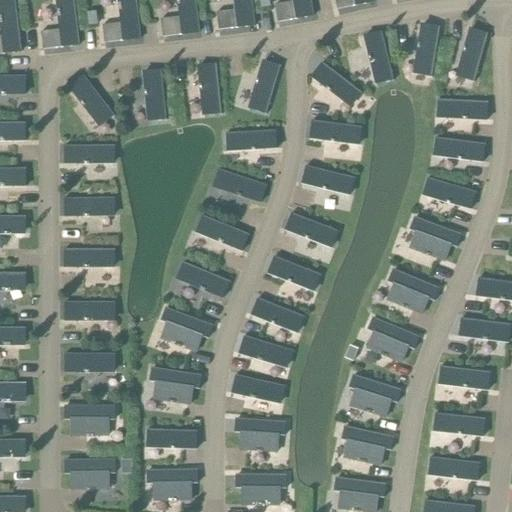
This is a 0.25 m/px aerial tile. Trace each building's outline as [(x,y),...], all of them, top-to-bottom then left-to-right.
[(3,37),(4,39),(1,39),(0,39),(0,55),(3,55),(21,53),(15,0),(14,0),(14,4),(0,5),(0,11),(1,18),(0,18),(0,25),(2,25),(3,37)] [(61,30),(62,33),(59,33),(43,35),(43,33),(42,33),(44,51),(61,48),(79,46),(73,0),(57,0),(59,12),(57,12),(58,19),(60,19),(61,30)] [(105,44),(123,42),(141,40),(136,0),(120,0),(121,5),(119,5),(119,12),(121,12),(123,26),(104,28),(104,26),(103,26),(105,44)] [(177,0),(178,6),(180,6),(182,18),(182,20),(179,20),(163,22),(163,20),(162,20),(164,38),(182,36),(199,33),(195,0),(177,0)] [(235,13),(218,16),(218,13),(217,14),(219,31),(237,29),(255,27),(251,0),(235,0),(237,11),(237,13),(235,13)] [(269,0),(259,0),(261,9),(271,8),(269,0)] [(276,6),(275,6),(278,23),(296,20),(314,17),(310,0),(294,0),(295,2),(295,4),(277,8),(276,6)] [(335,0),(338,10),(355,7),(373,3),(372,0),(335,0)] [(97,12),(87,13),(88,27),(98,26),(97,12)] [(440,27),(439,27),(439,29),(423,26),(420,45),(420,49),(418,48),(417,53),(419,53),(418,58),(417,58),(415,74),(431,76),(431,77),(432,77),(432,76),(440,28),(440,27)] [(465,52),(464,52),(462,56),(464,57),(463,61),(462,61),(458,77),(474,81),(474,82),(475,82),(475,81),(474,81),(488,34),(489,33),(487,33),(487,35),(471,30),(466,49),(465,52)] [(381,32),(382,32),(381,31),(380,32),(381,33),(365,37),(369,56),(370,56),(371,59),(369,60),(370,65),(372,64),(373,69),(372,69),(376,84),(392,80),(393,81),(394,81),(393,80),(381,32)] [(264,62),(258,81),(259,81),(258,84),(256,84),(255,88),(256,89),(255,93),(250,109),(266,113),(266,114),(267,114),(267,113),(266,113),(281,66),(280,65),(280,67),(264,62)] [(321,64),(322,63),(321,63),(320,64),(322,65),(312,78),(327,90),(328,89),(330,91),(329,93),(333,96),(334,94),(338,97),(337,98),(350,108),(360,94),(361,95),(361,94),(361,93),(360,94),(321,64)] [(201,87),(202,90),(200,90),(200,95),(202,95),(203,99),(202,99),(204,115),(220,113),(221,114),(222,114),(221,113),(216,64),(215,64),(215,66),(199,67),(201,87)] [(161,71),(144,73),(146,92),(147,92),(147,95),(145,96),(146,100),(148,100),(148,105),(149,121),(166,119),(166,120),(167,120),(167,119),(166,119),(161,70),(162,70),(162,69),(161,69),(161,71)] [(82,76),(83,78),(70,88),(82,103),(85,106),(83,107),(86,110),(87,109),(90,113),(99,126),(113,116),(114,116),(113,115),(113,116),(83,77),(83,76),(82,76)] [(10,95),(26,95),(26,78),(26,77),(25,77),(25,78),(0,77),(0,94),(0,96),(5,96),(5,94),(10,94),(10,95)] [(488,103),(488,104),(439,102),(439,101),(438,101),(438,102),(440,102),(439,119),(458,120),(458,119),(462,119),(462,121),(466,121),(466,119),(471,120),(487,121),(488,104),(488,103)] [(333,144),(338,145),(338,143),(342,143),(342,144),(358,146),(360,129),(361,130),(361,129),(360,128),(360,129),(311,123),(312,122),(311,122),(311,123),(313,123),(310,140),(330,142),(333,142),(333,144)] [(25,125),(26,125),(26,124),(25,124),(25,125),(0,124),(0,141),(0,143),(5,143),(5,141),(10,141),(10,142),(26,142),(25,125)] [(276,132),(276,133),(227,135),(226,135),(226,136),(228,136),(229,152),(248,151),(252,150),(252,152),(256,152),(256,150),(261,150),(277,150),(276,133),(277,133),(277,132),(276,132)] [(437,141),(435,157),(454,159),(458,159),(458,161),(462,162),(462,160),(467,160),(467,161),(483,163),(485,146),(486,147),(486,145),(485,145),(485,146),(436,140),(436,139),(435,139),(435,140),(437,141)] [(65,165),(84,165),(84,164),(88,164),(88,166),(93,166),(93,164),(97,164),(97,165),(113,165),(113,148),(114,148),(114,147),(113,147),(113,148),(64,148),(64,147),(63,147),(63,148),(65,148),(65,165)] [(305,167),(304,168),(306,169),(302,185),(321,189),(325,189),(324,191),(329,192),(329,191),(334,192),(349,196),(353,180),(354,180),(354,179),(353,179),(305,168),(305,167)] [(26,170),(25,170),(0,170),(0,186),(0,187),(0,189),(5,189),(5,187),(10,187),(26,187),(26,171),(26,170)] [(261,203),(266,187),(267,187),(267,186),(266,186),(266,187),(219,172),(220,171),(219,171),(219,172),(220,172),(215,188),(234,194),(234,193),(237,195),(237,196),(241,198),(242,196),(246,198),(261,203)] [(427,181),(429,181),(424,197),(443,202),(447,202),(446,204),(451,206),(451,204),(456,205),(455,206),(471,210),(475,194),(476,194),(476,193),(475,193),(428,180),(427,179),(427,181)] [(63,200),(63,201),(65,201),(65,218),(84,217),(88,216),(88,218),(93,218),(93,216),(97,216),(97,217),(113,217),(113,200),(114,200),(114,199),(113,199),(113,200),(64,201),(64,200),(63,200)] [(337,233),(338,234),(338,233),(337,232),(337,233),(291,215),(291,214),(290,215),(292,216),(286,231),(304,238),(308,239),(307,241),(311,242),(312,241),(316,242),(316,243),(331,249),(337,233)] [(202,218),(204,219),(197,234),(215,241),(216,241),(219,242),(218,244),(223,245),(223,244),(228,245),(227,246),(242,252),(248,237),(249,237),(249,236),(248,236),(203,218),(203,217),(202,217),(202,218)] [(0,234),(3,234),(3,236),(10,236),(10,234),(23,234),(23,219),(26,219),(26,218),(0,218),(0,234)] [(424,256),(431,259),(431,257),(445,262),(450,247),(457,249),(461,237),(415,219),(410,232),(417,234),(411,249),(424,254),(424,256)] [(114,251),(113,251),(64,251),(63,251),(63,252),(65,252),(65,268),(84,268),(88,268),(88,270),(93,269),(93,268),(97,268),(113,268),(113,252),(114,252),(114,251)] [(273,258),(275,259),(268,275),(286,282),(287,281),(290,282),(289,284),(294,286),(294,284),(299,286),(298,286),(313,292),(319,277),(320,277),(320,276),(319,276),(274,258),(273,257),(273,258)] [(223,299),(230,283),(230,284),(231,283),(230,282),(230,283),(184,264),(184,263),(183,265),(185,265),(179,281),(197,288),(197,287),(200,289),(200,290),(204,292),(204,290),(209,292),(209,293),(223,299)] [(428,300),(434,303),(439,291),(394,272),(389,284),(395,286),(389,301),(402,307),(401,309),(408,311),(409,309),(422,315),(428,300)] [(0,290),(3,291),(3,293),(11,293),(10,291),(23,291),(23,276),(26,276),(26,275),(0,274),(0,290)] [(511,301),(511,284),(479,280),(478,280),(478,281),(480,281),(478,298),(497,300),(497,299),(501,300),(501,302),(505,302),(505,300),(510,301),(511,301)] [(304,318),(303,317),(303,318),(257,300),(257,299),(256,300),(258,301),(252,316),(270,323),(274,324),(273,326),(277,328),(278,326),(282,328),(297,334),(303,319),(304,319),(304,318)] [(85,321),(88,321),(88,322),(93,322),(93,321),(97,321),(114,321),(113,304),(114,304),(114,303),(113,303),(113,304),(64,304),(63,304),(63,305),(65,305),(65,321),(85,321)] [(182,348),(196,353),(202,338),(208,340),(212,328),(166,310),(162,323),(168,325),(162,340),(176,345),(175,347),(182,349),(182,348)] [(401,364),(408,348),(414,351),(419,339),(373,320),(368,332),(374,335),(368,349),(382,355),(381,357),(387,359),(388,358),(401,364)] [(461,321),(463,321),(460,338),(480,340),(480,339),(483,340),(483,342),(488,342),(488,340),(493,341),(508,343),(510,327),(511,327),(511,326),(510,326),(510,327),(461,320),(461,321)] [(0,345),(3,346),(3,348),(10,348),(10,346),(23,346),(23,331),(26,331),(26,330),(0,329),(0,345)] [(292,358),(246,346),(241,362),(288,375),(292,358)] [(347,359),(356,363),(361,350),(352,346),(347,359)] [(93,374),(93,372),(98,372),(98,373),(114,373),(114,356),(114,355),(113,355),(113,356),(64,356),(64,355),(63,355),(63,356),(65,356),(65,373),(85,373),(85,372),(88,372),(88,374),(93,374)] [(441,368),(441,369),(442,369),(440,386),(460,388),(460,387),(463,388),(463,390),(468,390),(468,388),(473,389),(473,390),(489,391),(490,375),(491,375),(491,374),(490,374),(490,375),(441,369),(441,368)] [(190,406),(193,390),(199,391),(201,378),(152,370),(150,383),(157,384),(154,400),(169,402),(169,404),(176,405),(176,403),(190,406)] [(351,407),(365,412),(364,413),(371,415),(372,414),(386,418),(391,403),(397,405),(401,392),(354,377),(350,390),(356,392),(351,407)] [(0,401),(3,402),(3,404),(11,404),(11,402),(23,402),(23,387),(27,387),(27,386),(0,386),(0,401)] [(234,392),(231,409),(279,417),(282,401),(234,392)] [(108,437),(108,421),(115,421),(115,408),(66,408),(66,421),(72,421),(72,437),(87,437),(87,439),(94,439),(94,437),(108,437)] [(463,435),(467,435),(467,436),(483,438),(485,421),(485,420),(485,421),(436,416),(436,415),(435,415),(435,416),(437,416),(435,433),(454,435),(454,434),(458,434),(458,436),(462,437),(463,435)] [(263,452),(277,453),(278,437),(285,437),(286,424),(236,421),(236,434),(242,435),(241,451),(256,452),(255,454),(263,454),(263,452)] [(390,452),(393,439),(345,429),(342,442),(349,443),(345,459),(359,462),(359,464),(366,465),(367,463),(381,467),(384,451),(390,452)] [(197,432),(197,433),(148,432),(148,431),(147,431),(147,432),(149,432),(148,449),(168,449),(171,449),(171,451),(176,451),(176,449),(181,449),(181,450),(197,450),(197,434),(198,434),(198,432),(197,432)] [(0,457),(4,458),(3,460),(11,460),(11,458),(23,458),(23,443),(27,443),(27,442),(0,441),(0,457)] [(431,459),(430,459),(430,460),(432,460),(430,477),(449,479),(449,478),(453,478),(453,480),(457,481),(457,479),(462,479),(462,480),(478,482),(480,465),(480,464),(479,464),(479,465),(431,459)] [(87,490),(87,492),(95,492),(95,490),(109,490),(109,473),(115,473),(115,460),(66,461),(66,474),(73,474),(73,490),(87,490)] [(130,461),(119,462),(119,475),(130,475),(130,461)] [(177,501),(191,501),(191,485),(197,485),(197,472),(148,472),(148,486),(155,486),(155,502),(170,501),(170,503),(177,503),(177,501)] [(237,490),(243,490),(243,506),(258,506),(258,508),(265,508),(265,506),(279,506),(280,490),(286,490),(286,477),(237,477),(237,490)] [(375,511),(377,498),(384,499),(385,486),(337,480),(335,493),(342,494),(339,510),(354,511),(353,511),(375,511)] [(0,511),(23,511),(23,499),(26,499),(0,498),(0,511)] [(426,502),(425,502),(425,503),(427,503),(426,511),(474,511),(475,508),(476,508),(476,507),(475,507),(475,508),(426,503),(426,502)]
